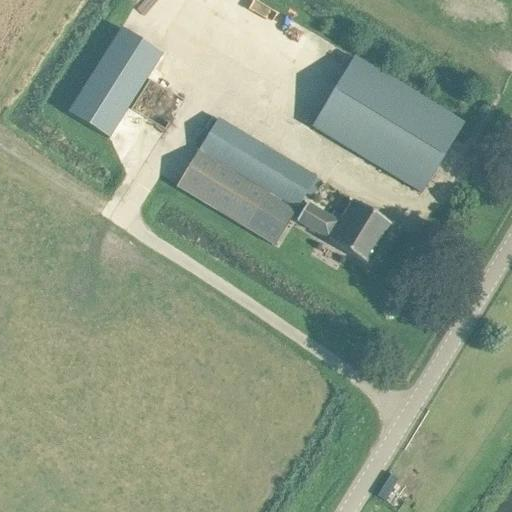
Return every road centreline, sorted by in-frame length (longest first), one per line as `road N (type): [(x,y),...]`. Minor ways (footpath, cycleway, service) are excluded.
road 1 (tertiary): [(347,511),(511,243)]
road 2 (track): [(123,222),(0,148)]
